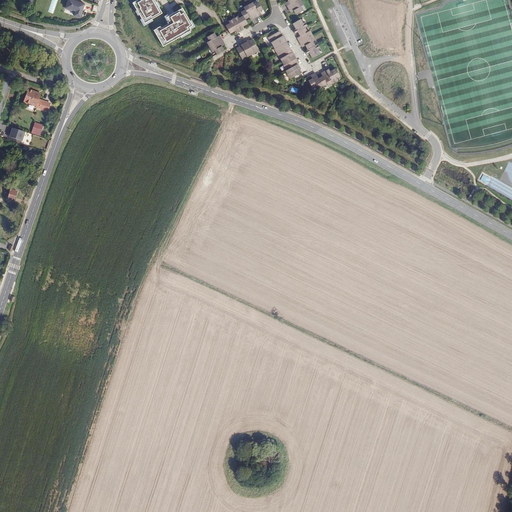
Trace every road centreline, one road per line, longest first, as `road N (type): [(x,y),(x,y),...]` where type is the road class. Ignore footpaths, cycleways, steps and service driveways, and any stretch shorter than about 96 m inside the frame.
road 1 (unclassified): [(155,73),(314,128),(511,236)]
road 2 (secondary): [(0,309),(58,136)]
